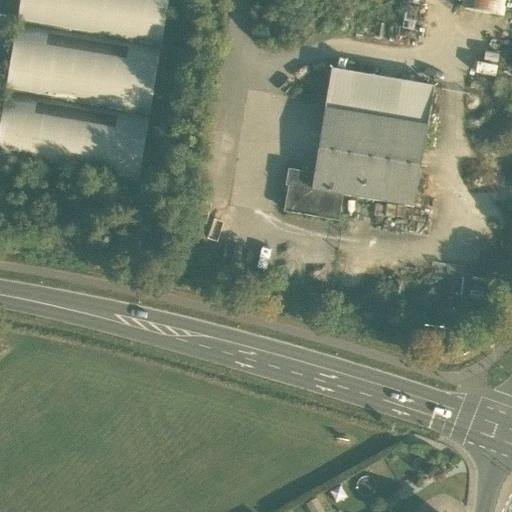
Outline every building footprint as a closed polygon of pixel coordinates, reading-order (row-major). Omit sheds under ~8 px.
[(21,0),(0,131),(0,164),(137,188),(167,0),(21,0)] [(461,0),(460,10),(503,18),(506,0),(461,0)] [(332,71),(324,111),(392,123),(399,84),(332,71)] [(324,111),(313,178),(310,193),(340,199),(412,211),(434,90),(399,84),(392,123),(324,111)] [(336,222),(340,199),(310,193),(313,178),(291,174),(284,213),(336,222)]
